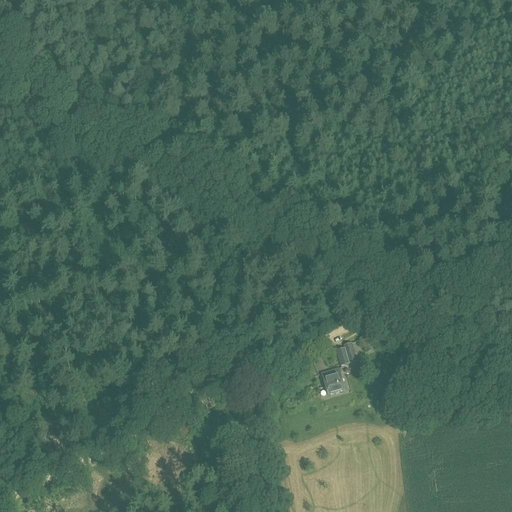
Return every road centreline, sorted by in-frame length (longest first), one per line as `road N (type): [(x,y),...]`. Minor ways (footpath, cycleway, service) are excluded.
road 1 (track): [(0,503),(511,242)]
road 2 (track): [(271,511),(246,377)]
